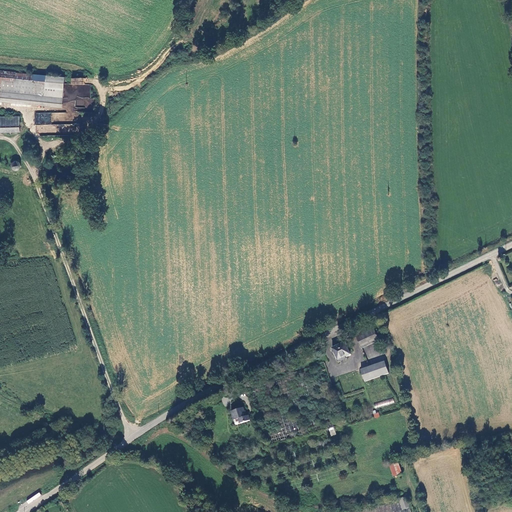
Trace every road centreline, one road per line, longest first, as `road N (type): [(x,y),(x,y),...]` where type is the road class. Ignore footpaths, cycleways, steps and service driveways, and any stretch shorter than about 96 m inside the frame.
road 1 (unclassified): [(511,243),(205,390),(133,435)]
road 2 (unclassified): [(36,171),(133,435)]
road 3 (unclassified): [(133,435),(25,511)]
